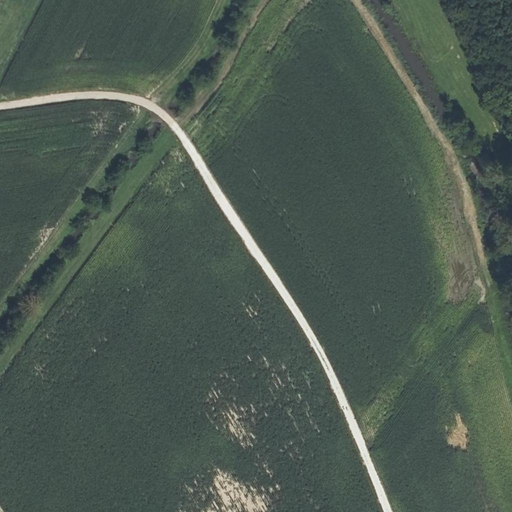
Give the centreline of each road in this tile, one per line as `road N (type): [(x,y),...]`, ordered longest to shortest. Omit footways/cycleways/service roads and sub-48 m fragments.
road 1 (track): [(390,511),(320,349),(172,123),(155,109)]
road 2 (track): [(0,107),(113,95),(155,109)]
